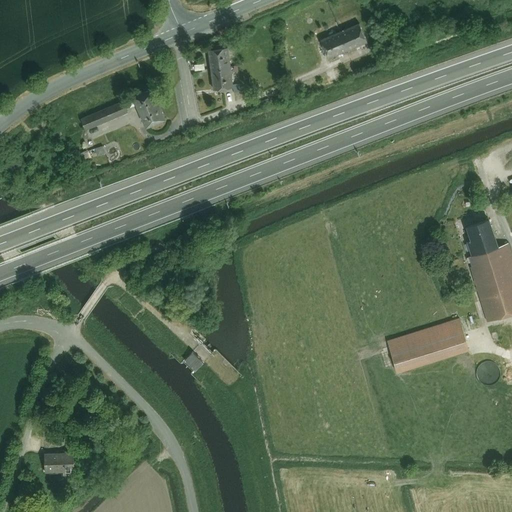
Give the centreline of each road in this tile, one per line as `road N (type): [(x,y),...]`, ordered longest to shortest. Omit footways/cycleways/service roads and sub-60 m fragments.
road 1 (motorway): [(0,273),(511,76)]
road 2 (motorway): [(511,52),(0,244)]
road 3 (unknown): [(417,171),(181,263),(114,280)]
road 4 (unclassified): [(0,324),(29,322),(69,336),(139,399),(170,440),(194,511)]
road 5 (tertiary): [(0,127),(66,81),(179,34)]
